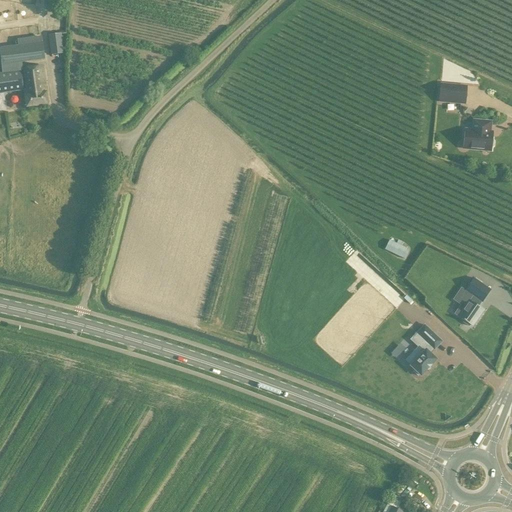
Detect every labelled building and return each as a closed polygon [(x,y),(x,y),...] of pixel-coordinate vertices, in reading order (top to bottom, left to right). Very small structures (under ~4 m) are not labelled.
[(50,55),(64,54),(61,34),(47,35),(50,55)] [(37,38),(17,40),(17,46),(0,48),(0,60),(1,65),(2,75),(0,75),(0,93),(23,90),(26,107),(47,104),(42,66),(23,69),(22,63),(45,60),(42,37),(41,37),(37,38)] [(466,86),(440,84),(439,102),(465,104),(466,86)] [(492,133),(489,133),(490,122),(474,120),(473,131),(465,131),(463,148),(491,150),(491,147),(493,146),(493,142),(492,140),(492,133)] [(402,246),(404,243),(398,240),(396,244),(389,240),(384,250),(404,259),(408,250),(402,246)] [(468,294),(454,314),(458,317),(463,320),(463,321),(464,321),(463,322),(469,327),(470,325),(473,326),(484,310),(478,306),(490,289),(474,278),(465,291),(468,294)] [(413,301),(407,296),(404,299),(410,304),(413,301)] [(414,351),(406,360),(411,364),(410,365),(420,374),(435,358),(430,353),(441,342),(424,326),(418,332),(417,331),(410,339),(418,346),(414,351)] [(403,511),(408,503),(392,494),(382,511),(403,511)]
